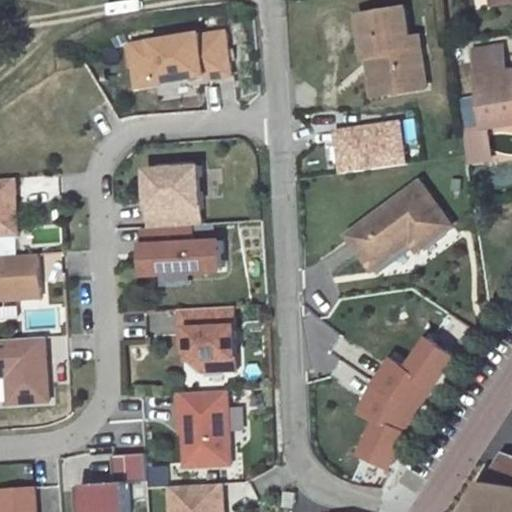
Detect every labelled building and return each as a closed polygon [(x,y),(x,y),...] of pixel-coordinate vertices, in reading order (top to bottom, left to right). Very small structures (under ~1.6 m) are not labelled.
[(413,39),(407,5),(361,12),(369,58),(383,55),(390,94),(432,87),(425,47),(415,49),(413,39)] [(200,34),(130,46),(134,69),(154,66),(158,85),(206,77),(207,81),(233,77),(225,32),(200,36),(200,34)] [(425,47),(423,37),(413,39),(415,49),(425,47)] [(506,57),(504,46),(475,50),(477,61),(506,57)] [(390,94),(383,55),(369,58),(376,97),(390,94)] [(511,71),(508,72),(506,57),(477,61),(484,107),(487,127),(495,126),(511,123),(511,71)] [(154,66),(134,69),(137,89),(158,85),(154,66)] [(492,134),(496,134),(495,126),(487,127),(484,107),(463,111),(471,167),(501,163),(499,152),(494,150),(489,148),(487,147),(489,135),(492,134)] [(334,132),(339,172),(404,164),(400,124),(334,132)] [(149,180),(152,229),(195,227),(205,226),(202,167),(159,169),(149,180)] [(16,179),(0,180),(0,236),(20,236),(18,217),(11,218),(10,197),(17,196),(16,179)] [(422,250),(455,225),(423,183),(352,236),(376,269),(405,247),(403,245),(413,238),(422,250)] [(152,229),(145,229),(148,273),(226,269),(224,242),(196,243),(195,227),(152,229)] [(41,255),(0,258),(0,318),(0,319),(0,315),(0,300),(44,298),(41,255)] [(236,308),(182,311),(183,331),(192,330),(193,360),(206,372),(240,370),(236,308)] [(184,352),(193,360),(192,330),(183,331),(184,352)] [(47,338),(0,340),(0,377),(10,377),(12,404),(51,402),(47,338)] [(383,466),(400,432),(448,358),(422,340),(402,370),(388,362),(358,414),(372,422),(358,454),(383,466)] [(230,391),(181,394),(182,413),(186,412),(189,468),(234,465),(230,391)] [(511,511),(511,454),(506,453),(469,511),(511,511)] [(83,485),(84,511),(132,511),(131,483),(151,482),(149,454),(116,456),(117,483),(83,485)] [(225,484),(173,487),(174,511),(220,511),(220,502),(226,502),(225,484)] [(38,511),(37,489),(0,492),(1,511),(38,511)] [(298,507),(300,492),(288,491),(286,506),(298,507)]
